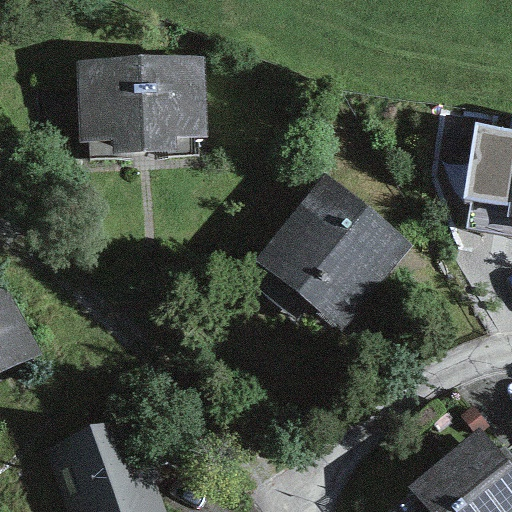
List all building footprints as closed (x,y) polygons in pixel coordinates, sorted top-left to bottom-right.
[(206,57),(86,62),(89,138),(209,133),(206,57)] [(327,184),(262,270),(336,326),(401,239),(327,184)] [(0,276),(0,368),(41,348),(4,274),(0,276)] [(55,442),(75,511),(163,511),(167,511),(141,418),(55,442)] [(421,483),(445,511),(501,511),(511,503),(511,463),(483,430),(421,483)]
